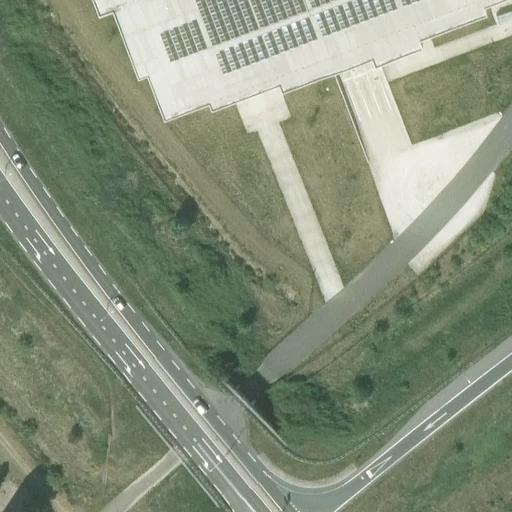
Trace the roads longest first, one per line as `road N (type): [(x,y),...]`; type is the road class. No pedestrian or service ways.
road 1 (primary): [(289,511),(52,215),(0,134)]
road 2 (primary): [(0,180),(262,511)]
road 3 (residential): [(126,497),(357,295)]
road 4 (motorway): [(511,362),(319,511)]
road 5 (unclassified): [(511,129),(357,295)]
road 6 (track): [(0,333),(126,497)]
